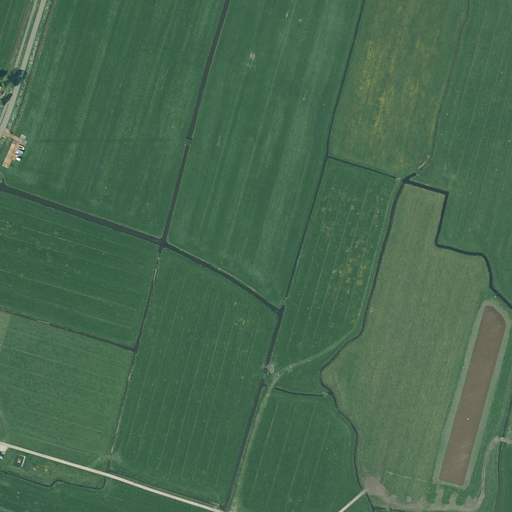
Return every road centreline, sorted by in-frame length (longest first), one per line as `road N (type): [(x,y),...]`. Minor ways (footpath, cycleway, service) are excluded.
road 1 (track): [(0,442),(218,511)]
road 2 (tertiary): [(0,135),(44,0)]
